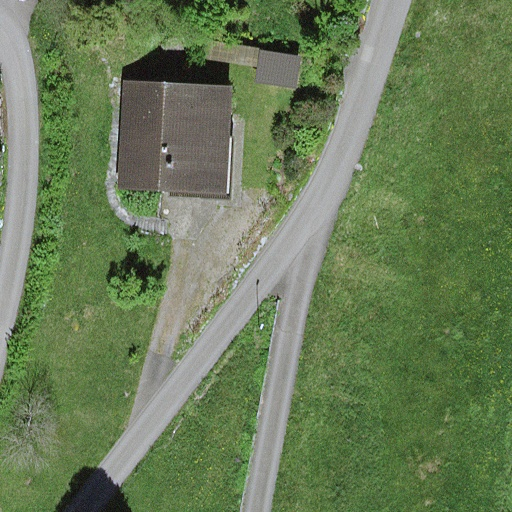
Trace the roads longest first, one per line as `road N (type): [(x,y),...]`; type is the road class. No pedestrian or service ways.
road 1 (residential): [(311,211),(83,511)]
road 2 (residential): [(311,211),(257,511)]
road 3 (residential): [(0,317),(24,171),(17,68),(0,25)]
road 4 (residential): [(403,0),(356,151),(311,211)]
